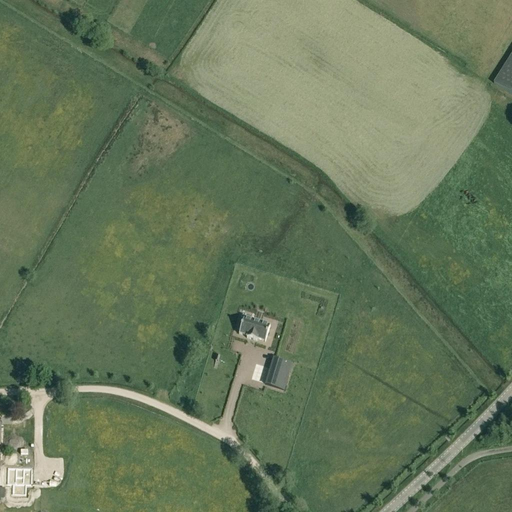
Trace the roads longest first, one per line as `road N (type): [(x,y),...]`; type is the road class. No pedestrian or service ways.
road 1 (tertiary): [(389,511),(511,391)]
road 2 (unclassified): [(409,511),(464,460),(511,448)]
